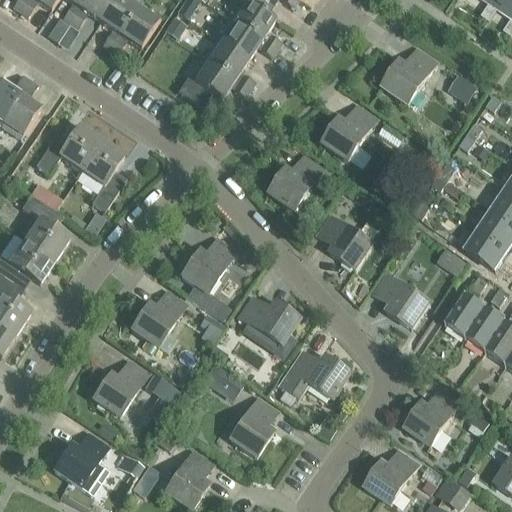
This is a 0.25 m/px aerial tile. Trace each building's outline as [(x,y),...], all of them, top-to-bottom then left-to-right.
[(20,16),(30,0),(20,0),(13,11),(20,16)] [(59,0),(30,0),(20,16),(27,21),(37,7),(50,15),(59,0)] [(69,28),(87,0),(60,0),(72,8),(62,23),(69,28)] [(99,26),(116,0),(87,0),(69,28),(77,33),(87,18),(99,26)] [(116,0),(99,26),(112,34),(101,49),(109,54),(140,9),(145,1),(144,0),(116,0)] [(237,0),(244,4),(266,19),(278,2),(292,12),(298,4),(292,0),(237,0)] [(481,19),(488,24),(496,12),(493,10),(499,0),(477,0),(489,8),(481,19)] [(511,0),(499,0),(493,10),(496,12),(511,23),(503,34),(510,39),(511,36),(511,0)] [(231,24),(276,55),(282,46),(267,36),(275,25),(266,19),(244,4),(231,24)] [(161,23),(140,9),(109,54),(117,60),(127,44),(141,53),(161,23)] [(186,30),(174,22),(165,35),(178,43),(186,30)] [(217,44),(247,64),(256,52),(271,62),(276,55),(231,24),(217,44)] [(240,75),(247,64),(217,44),(205,64),(249,93),(255,86),(240,75)] [(406,70),(400,66),(383,91),(408,109),(437,66),(418,53),(406,70)] [(249,93),(205,64),(191,84),(186,81),(177,96),(201,112),(211,98),(220,104),(228,92),(244,102),(249,93)] [(11,95),(0,87),(0,127),(29,85),(21,79),(11,95)] [(458,79),(448,95),(467,108),(477,92),(458,79)] [(29,85),(0,127),(0,130),(19,143),(39,114),(26,105),(37,90),(29,85)] [(493,116),(501,104),(493,99),(485,111),(493,116)] [(339,122),(322,148),(349,166),(378,123),(357,109),(346,126),(339,122)] [(385,128),(378,138),(398,151),(405,141),(385,128)] [(474,128),(466,139),(474,145),(482,134),(474,128)] [(59,162),(80,176),(101,146),(79,131),(63,154),(51,146),(34,170),(47,178),(59,162)] [(474,145),(466,139),(458,151),(467,156),(474,145)] [(101,146),(80,176),(101,191),(90,207),(103,216),(119,192),(107,184),(123,161),(101,146)] [(479,149),(474,157),(485,164),(490,155),(479,149)] [(269,197),(295,215),(324,173),(304,160),(293,176),(286,172),(269,197)] [(455,173),(447,168),(439,179),(447,185),(455,173)] [(36,200),(42,189),(21,179),(15,190),(36,200)] [(447,185),(439,179),(432,190),(440,196),(447,185)] [(349,186),(342,196),(353,203),(359,193),(349,186)] [(448,187),(444,193),(461,204),(465,198),(448,187)] [(511,199),(505,195),(491,214),(511,228),(511,199)] [(44,209),(53,215),(61,203),(52,197),(44,209)] [(23,245),(53,265),(68,243),(45,228),(53,216),(29,199),(20,212),(37,224),(23,245)] [(429,213),(420,207),(412,219),(421,225),(429,213)] [(478,234),(509,255),(511,250),(511,228),(491,214),(478,234)] [(95,216),(92,222),(102,229),(106,223),(95,216)] [(329,257),(355,274),(373,248),(330,220),(317,239),(334,250),(329,257)] [(509,255),(478,234),(464,255),(495,276),(509,255)] [(181,280),(207,298),(236,256),(217,242),(205,258),(199,254),(181,280)] [(0,260),(0,280),(14,290),(23,277),(38,287),(53,265),(23,245),(9,266),(0,260)] [(411,333),(429,307),(386,278),(373,298),(390,309),(385,316),(411,333)] [(0,280),(0,330),(14,340),(29,318),(6,302),(14,290),(0,280)] [(478,281),(470,292),(479,298),(487,287),(478,281)] [(131,334),(157,351),(186,308),(166,295),(155,312),(148,308),(131,334)] [(498,295),(490,306),(499,311),(506,300),(498,295)] [(444,331),(465,345),(485,314),(465,300),(444,331)] [(288,340),(299,323),(273,306),(269,312),(252,301),(239,321),(250,328),(244,337),(284,364),(296,345),(288,340)] [(485,314),(465,345),(484,358),(505,327),(485,314)] [(206,318),(199,329),(205,333),(200,341),(212,349),(225,330),(206,318)] [(511,331),(505,327),(484,358),(504,371),(511,359),(511,331)] [(0,360),(14,340),(0,330),(0,360)] [(330,404),(349,377),(324,360),(319,367),(303,355),(279,390),(301,405),(311,390),(330,404)] [(93,404),(119,421),(147,378),(128,365),(116,382),(110,378),(93,404)] [(202,388),(211,395),(219,384),(228,390),(224,396),(234,403),(243,390),(214,370),(202,388)] [(157,401),(170,409),(179,396),(153,378),(144,392),(157,401)] [(422,407),(404,433),(431,451),(459,408),(439,395),(428,411),(422,407)] [(230,444),(256,462),(273,436),(267,432),(278,415),(259,402),(230,444)] [(477,420),(467,434),(479,442),(489,428),(477,420)] [(325,424),(316,437),(329,446),(338,432),(325,424)] [(101,426),(97,433),(113,444),(117,437),(101,426)] [(128,444),(140,455),(150,444),(138,433),(128,444)] [(160,433),(152,444),(169,455),(177,444),(160,433)] [(53,475),(80,492),(90,499),(107,474),(97,467),(109,450),(89,437),(77,453),(71,449),(53,475)] [(382,467),(365,493),(391,510),(420,467),(400,454),(389,471),(382,467)] [(165,497),(187,511),(192,511),(208,489),(202,484),(213,468),(194,455),(165,497)] [(123,458),(116,470),(136,481),(143,470),(123,458)] [(511,462),(494,489),(511,500),(511,462)] [(428,485),(436,490),(443,480),(428,470),(421,480),(428,485)] [(476,478),(468,472),(458,486),(466,492),(476,478)] [(448,511),(458,511),(468,498),(444,482),(431,500),(448,511)] [(436,490),(428,485),(422,493),(430,499),(436,490)]
